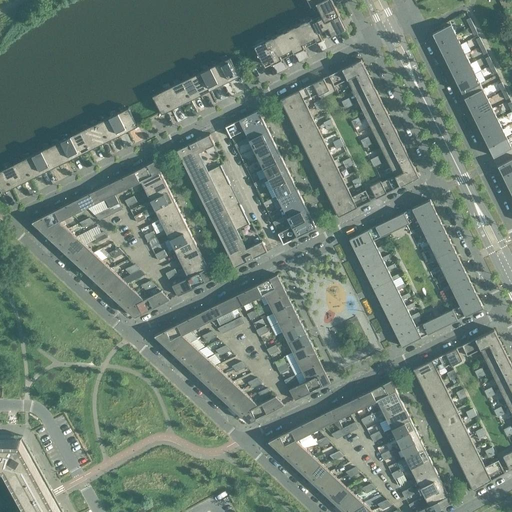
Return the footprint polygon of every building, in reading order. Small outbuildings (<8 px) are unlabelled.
[(346,28),(335,6),(332,0),(322,0),(311,6),(311,7),(317,4),(321,13),(311,18),(321,40),(332,35),(332,36),(346,29),(345,28),(346,28)] [(321,40),(311,18),(300,24),(311,45),(321,40)] [(456,34),(450,21),(441,25),(443,28),(433,33),(438,43),(456,34)] [(311,45),(300,24),(289,29),(300,51),(311,45)] [(300,51),(289,29),(278,35),(288,56),(300,51)] [(461,44),(456,34),(438,43),(443,53),(461,44)] [(288,56),(278,35),(266,40),(277,62),(288,56)] [(277,62),(266,40),(255,46),(256,48),(265,68),(277,62)] [(467,51),(471,49),(467,41),(462,43),(467,51)] [(466,53),(461,44),(443,53),(448,62),(466,53)] [(471,63),(466,53),(448,62),(453,72),(471,63)] [(240,76),(234,65),(232,59),(231,57),(221,62),(230,81),(240,76)] [(348,79),(367,70),(361,59),(329,75),(334,86),(348,79)] [(230,81),(221,62),(211,67),(220,86),(230,81)] [(476,73),(471,63),(453,72),(457,82),(476,73)] [(220,86),(211,67),(201,72),(210,90),(220,86)] [(371,80),(367,70),(348,79),(353,89),(371,80)] [(210,90),(201,72),(192,77),(201,95),(210,90)] [(480,83),(476,73),(457,82),(462,92),(464,91),(480,83)] [(201,95),(192,77),(182,81),(191,100),(201,95)] [(319,95),(330,90),(324,78),(281,99),(286,109),(305,100),(318,94),(319,95)] [(376,89),(371,80),(353,89),(357,98),(376,89)] [(191,100),(182,81),(173,86),(182,105),(191,100)] [(466,97),(483,88),(480,83),(464,91),(466,97)] [(182,105),(173,86),(163,91),(172,109),(182,105)] [(483,88),(466,97),(465,97),(470,107),(488,98),(483,88)] [(381,99),(376,89),(357,98),(362,108),(381,99)] [(172,109),(163,91),(153,96),(154,98),(162,114),(172,109)] [(493,108),(488,98),(470,107),(475,117),(493,108)] [(386,108),(381,99),(362,108),(367,118),(386,108)] [(309,109),(305,100),(286,109),(290,119),(309,109)] [(138,126),(130,110),(129,107),(119,112),(128,131),(138,126)] [(390,118),(386,108),(367,118),(372,127),(390,118)] [(498,118),(493,108),(475,117),(479,127),(498,118)] [(314,119),(309,109),(290,119),(295,128),(314,119)] [(244,130),(264,121),(258,110),(226,126),(231,137),(245,130),(244,130)] [(128,131),(119,112),(109,117),(118,136),(128,131)] [(118,136),(109,117),(100,122),(109,140),(118,136)] [(395,127),(390,118),(372,127),(376,137),(395,127)] [(502,128),(498,118),(479,127),(484,137),(502,128)] [(319,129),(314,119),(295,128),(300,138),(319,129)] [(268,130),(264,121),(244,130),(245,130),(248,138),(249,139),(268,130)] [(109,140),(100,122),(90,127),(99,145),(109,140)] [(99,145),(90,127),(80,131),(90,150),(99,145)] [(400,137),(395,127),(376,137),(381,147),(400,137)] [(507,138),(502,128),(484,137),(489,147),(507,138)] [(324,139),(319,129),(300,138),(305,148),(324,139)] [(273,140),(268,130),(249,139),(250,141),(254,149),(273,140)] [(90,150),(80,131),(71,136),(80,155),(90,150)] [(240,203),(231,185),(221,165),(209,171),(199,152),(207,148),(215,144),(210,134),(200,139),(196,141),(190,144),(178,150),(235,267),(248,261),(254,258),(268,251),(263,241),(255,245),(247,249),(237,230),(250,224),(250,223),(240,203)] [(80,155),(71,136),(61,141),(70,159),(80,155)] [(405,147),(400,137),(381,147),(386,156),(405,147)] [(511,147),(507,138),(489,147),(494,156),(511,147)] [(329,148),(324,139),(305,148),(310,158),(329,148)] [(278,149),(273,140),(254,149),(258,157),(259,159),(278,149)] [(70,159),(61,141),(52,146),(61,164),(70,159)] [(61,164),(52,146),(42,150),(51,169),(61,164)] [(409,156),(405,147),(386,156),(390,166),(409,156)] [(333,158),(329,148),(310,158),(315,167),(333,158)] [(282,159),(278,149),(259,159),(260,161),(263,168),(282,159)] [(51,169),(42,150),(32,155),(41,174),(51,169)] [(41,174),(32,155),(23,160),(32,178),(41,174)] [(414,166),(409,156),(390,166),(395,175),(414,166)] [(338,168),(333,158),(315,167),(319,177),(338,168)] [(511,171),(511,158),(498,165),(503,175),(511,171)] [(287,169),(282,159),(263,168),(267,176),(268,178),(287,169)] [(32,178),(23,160),(13,164),(22,183),(32,178)] [(160,171),(155,161),(136,170),(141,180),(160,171)] [(22,183),(13,164),(4,169),(13,188),(22,183)] [(376,198),(419,177),(418,173),(414,166),(395,175),(382,182),(381,180),(370,186),(376,198)] [(343,178),(338,168),(319,177),(324,187),(343,178)] [(13,188),(4,169),(0,170),(0,187),(3,193),(13,188)] [(292,178),(287,169),(268,178),(269,180),(273,188),(292,178)] [(141,181),(141,180),(136,170),(115,181),(120,191),(141,181)] [(165,181),(160,171),(141,180),(141,181),(146,190),(165,181)] [(511,183),(511,171),(503,175),(508,185),(511,183)] [(297,188),(292,178),(273,188),(277,196),(278,198),(297,188)] [(348,187),(343,178),(324,187),(329,197),(348,187)] [(86,208),(114,194),(117,193),(120,191),(115,181),(111,182),(77,199),(73,201),(82,210),(86,208)] [(170,190),(165,181),(146,190),(151,200),(170,190)] [(353,197),(352,196),(348,187),(329,197),(334,207),(353,197)] [(302,198),(297,188),(278,198),(279,199),(283,207),(302,198)] [(174,200),(170,190),(151,200),(155,209),(174,200)] [(137,202),(134,196),(134,195),(125,200),(129,206),(137,202)] [(339,216),(371,200),(368,195),(355,201),(353,197),(334,207),(339,216)] [(306,208),(302,198),(283,207),(286,215),(287,217),(306,208)] [(396,229),(407,224),(418,219),(418,218),(435,209),(430,199),(391,219),(350,239),(355,249),(356,249),(374,240),(390,232),(396,229)] [(179,210),(174,200),(155,209),(160,219),(179,210)] [(61,221),(82,210),(73,201),(51,212),(60,220),(61,221)] [(100,220),(123,209),(119,203),(95,215),(100,220)] [(311,217),(306,208),(287,217),(288,219),(292,226),(311,217)] [(440,219),(439,216),(435,209),(418,218),(418,219),(421,226),(422,228),(440,219)] [(184,219),(179,210),(160,219),(165,229),(184,219)] [(42,229),(60,220),(51,212),(33,221),(42,229)] [(95,223),(90,217),(80,222),(85,227),(95,223)] [(284,243),(316,227),(311,217),(292,226),(278,233),(284,243)] [(189,229),(184,219),(165,229),(170,238),(189,229)] [(445,229),(443,225),(440,219),(422,228),(423,229),(426,236),(427,237),(445,229)] [(50,237),(68,228),(61,221),(60,220),(42,229),(50,237)] [(58,245),(77,236),(68,228),(50,237),(58,245)] [(194,239),(189,229),(170,238),(174,248),(194,239)] [(450,238),(448,235),(445,229),(427,237),(428,239),(431,245),(432,247),(450,238)] [(67,253),(85,244),(77,236),(58,245),(67,253)] [(455,248),(453,245),(450,238),(432,247),(433,249),(436,255),(437,257),(455,248)] [(198,248),(194,239),(174,248),(179,258),(198,248)] [(377,248),(374,240),(356,249),(355,249),(359,259),(378,249),(377,248)] [(75,261),(94,252),(85,244),(67,253),(75,261)] [(203,258),(198,248),(179,258),(184,268),(203,258)] [(459,257),(458,255),(455,248),(437,257),(437,258),(441,265),(441,267),(459,257)] [(383,259),(382,257),(379,251),(378,249),(359,259),(364,268),(383,259)] [(84,269),(102,260),(94,252),(75,261),(84,269)] [(464,267),(463,264),(459,257),(441,267),(442,268),(445,275),(446,276),(464,267)] [(208,268),(203,258),(184,268),(189,277),(208,268)] [(387,267),(384,261),(383,259),(364,268),(369,278),(388,269),(387,267)] [(92,277),(111,267),(102,260),(84,269),(92,277)] [(101,284),(119,275),(111,267),(92,277),(101,284)] [(469,277),(467,274),(464,267),(446,276),(447,278),(450,284),(451,286),(469,277)] [(213,278),(208,268),(189,277),(194,288),(213,278)] [(392,277),(389,270),(388,269),(369,278),(374,288),(393,278),(392,277)] [(282,284),(277,274),(259,283),(264,293),(282,284)] [(109,292),(128,283),(119,275),(101,284),(109,292)] [(194,288),(189,277),(172,285),(178,295),(194,288)] [(474,287),(472,284),(469,277),(451,286),(452,288),(455,294),(456,296),(474,287)] [(397,287),(393,280),(393,278),(374,288),(379,298),(397,288),(397,287)] [(118,300),(136,291),(128,283),(109,292),(118,300)] [(264,294),(264,293),(259,283),(237,294),(243,305),(264,294)] [(287,294),(282,284),(264,293),(264,294),(269,303),(287,294)] [(478,296),(477,293),(476,294),(472,288),(474,287),(456,296),(456,297),(460,305),(478,296)] [(401,296),(398,290),(397,288),(379,298),(383,307),(402,298),(401,296)] [(170,299),(161,290),(144,299),(154,307),(170,299)] [(126,308),(144,299),(136,291),(118,300),(126,308)] [(211,321),(237,308),(240,306),(243,305),(237,294),(235,295),(199,313),(196,315),(205,323),(207,322),(211,321)] [(292,304),(287,294),(269,303),(274,313),(292,304)] [(443,327),(483,307),(478,296),(460,305),(438,316),(435,317),(416,326),(416,327),(398,336),(403,346),(443,327)] [(407,308),(406,306),(403,300),(402,298),(383,307),(388,317),(407,308)] [(136,316),(154,307),(144,299),(126,308),(136,316)] [(297,313),(292,304),(274,313),(278,322),(297,313)] [(411,316),(408,309),(407,308),(388,317),(393,326),(412,317),(411,316)] [(260,315),(256,309),(247,313),(251,319),(260,315)] [(302,323),(297,313),(278,322),(283,332),(302,323)] [(183,334),(205,323),(196,315),(173,326),(182,334),(183,334)] [(223,333),(245,322),(242,316),(218,328),(223,333)] [(416,326),(413,319),(412,317),(393,326),(398,336),(416,327),(416,326)] [(306,333),(302,323),(283,332),(288,342),(306,333)] [(164,343),(182,334),(173,326),(155,335),(164,343)] [(481,349),(500,339),(494,329),(462,345),(467,356),(481,349)] [(217,336),(212,331),(202,336),(207,341),(217,336)] [(311,342),(306,333),(288,342),(293,351),(311,342)] [(172,351),(191,342),(183,334),(182,334),(164,343),(172,351)] [(505,349),(500,339),(481,349),(486,359),(505,349)] [(181,358),(199,349),(191,342),(172,351),(181,358)] [(316,352),(311,342),(293,351),(298,361),(316,352)] [(452,365),(463,360),(457,348),(414,369),(419,379),(438,370),(451,364),(452,365)] [(189,366),(208,357),(199,349),(181,358),(189,366)] [(509,359),(505,349),(486,359),(490,368),(509,359)] [(321,362),(316,352),(298,361),(302,371),(321,362)] [(198,374),(216,365),(208,357),(189,366),(198,374)] [(511,369),(511,364),(509,359),(490,368),(495,378),(511,369)] [(325,371),(321,362),(302,371),(307,380),(325,371)] [(206,382),(225,373),(216,365),(198,374),(206,382)] [(511,381),(511,369),(495,378),(500,387),(511,381)] [(443,379),(438,370),(419,379),(424,389),(443,379)] [(331,382),(325,371),(307,380),(312,391),(331,382)] [(215,390),(233,381),(225,373),(206,382),(215,390)] [(447,389),(443,379),(424,389),(428,399),(447,389)] [(312,391),(307,380),(289,389),(295,399),(312,391)] [(396,390),(391,380),(372,389),(377,399),(396,390)] [(223,398),(242,389),(233,381),(215,390),(223,398)] [(511,393),(511,381),(500,387),(505,397),(511,393)] [(232,406),(250,397),(242,389),(223,398),(232,406)] [(378,400),(377,399),(372,389),(351,400),(356,410),(378,400)] [(452,399),(447,389),(428,399),(433,408),(452,399)] [(401,400),(396,390),(377,399),(378,400),(382,409),(401,400)] [(285,405),(276,396),(258,404),(268,413),(285,405)] [(240,413),(258,404),(250,397),(232,406),(240,413)] [(457,408),(452,399),(433,408),(438,418),(457,408)] [(318,429),(321,428),(353,412),(356,410),(351,400),(348,401),(315,417),(312,419),(310,420),(318,429)] [(406,409),(401,400),(382,409),(387,419),(406,409)] [(249,422),(268,413),(258,404),(240,413),(249,422)] [(462,418),(457,408),(438,418),(443,427),(462,418)] [(411,419),(406,409),(387,419),(392,428),(411,419)] [(374,420),(370,415),(370,414),(361,419),(365,425),(374,420)] [(466,428),(462,418),(443,427),(447,437),(466,428)] [(415,429),(411,419),(392,428),(396,438),(415,429)] [(297,440),(318,429),(310,420),(287,431),(296,439),(297,440)] [(337,439),(359,428),(355,422),(331,434),(337,439)] [(471,437),(466,428),(447,437),(452,447),(471,437)] [(420,438),(415,429),(396,438),(401,448),(420,438)] [(278,448),(296,439),(287,431),(269,440),(278,448)] [(64,511),(54,493),(33,455),(27,443),(23,436),(19,436),(14,436),(0,435),(0,443),(0,464),(5,465),(24,499),(24,500),(26,503),(26,504),(28,507),(30,511),(64,511)] [(331,442),(326,436),(316,441),(321,446),(331,442)] [(476,447),(471,437),(452,447),(457,456),(476,447)] [(425,448),(420,438),(401,448),(406,457),(425,448)] [(286,456),(305,447),(297,440),(296,439),(278,448),(286,456)] [(295,464),(313,455),(305,447),(286,456),(295,464)] [(481,457),(476,447),(457,456),(462,466),(481,457)] [(430,458),(425,448),(406,457),(411,467),(430,458)] [(510,470),(511,468),(511,451),(503,455),(510,470)] [(303,472),(322,463),(313,455),(295,464),(303,472)] [(485,466),(481,457),(462,466),(466,476),(485,466)] [(435,467),(430,458),(411,467),(416,477),(435,467)] [(474,490),(505,472),(499,459),(485,466),(466,476),(474,490)] [(312,480),(330,471),(322,463),(303,472),(312,480)] [(439,477),(435,467),(416,477),(420,486),(439,477)] [(320,488),(339,479),(330,471),(312,480),(320,488)] [(444,487),(439,477),(420,486),(425,496),(444,487)] [(329,495),(347,486),(339,479),(320,488),(329,495)] [(337,503),(355,494),(347,486),(329,495),(337,503)] [(449,496),(444,487),(425,496),(429,505),(430,506),(449,496)] [(346,511),(364,502),(355,494),(337,503),(346,511)] [(433,511),(452,502),(449,496),(430,506),(429,505),(415,511),(433,511)] [(236,511),(229,498),(225,500),(228,505),(221,509),(223,511),(236,511)] [(346,511),(368,511),(372,510),(364,502),(346,511)]
